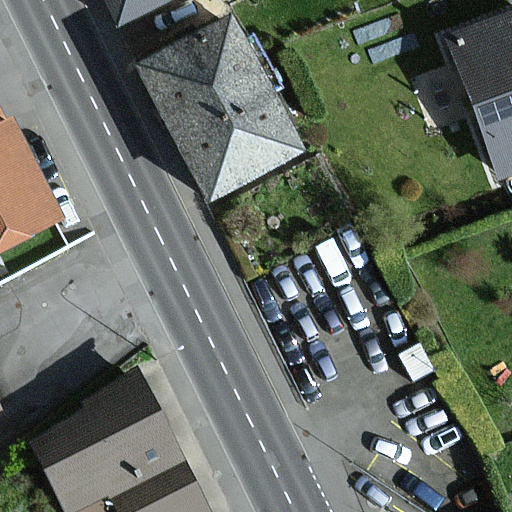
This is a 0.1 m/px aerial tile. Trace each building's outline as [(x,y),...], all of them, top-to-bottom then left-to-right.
[(110,0),(120,20),(161,0),(110,0)] [(511,14),(449,38),(500,175),(511,171),(511,14)] [(182,48),(145,67),(170,114),(211,193),(298,148),(232,22),(182,48)] [(0,248),(61,219),(17,128),(12,119),(4,123),(0,115),(0,248)] [(125,511),(206,511),(180,458),(138,375),(90,399),(94,407),(33,437),(70,511),(115,491),(125,511)]
